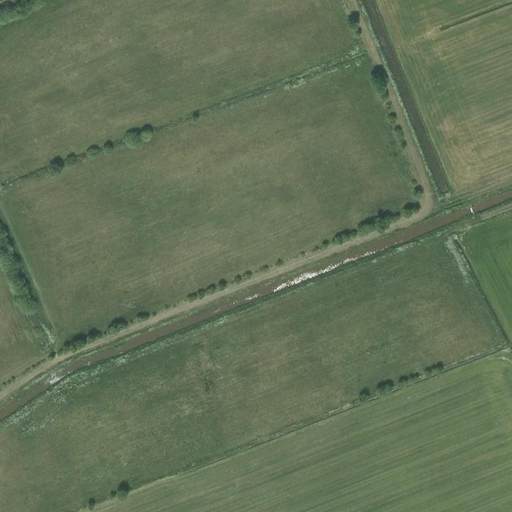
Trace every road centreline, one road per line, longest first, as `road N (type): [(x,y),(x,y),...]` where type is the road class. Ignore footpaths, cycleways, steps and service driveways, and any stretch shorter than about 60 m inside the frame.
road 1 (track): [(56,361),(511,179)]
road 2 (track): [(0,397),(56,361),(0,216)]
